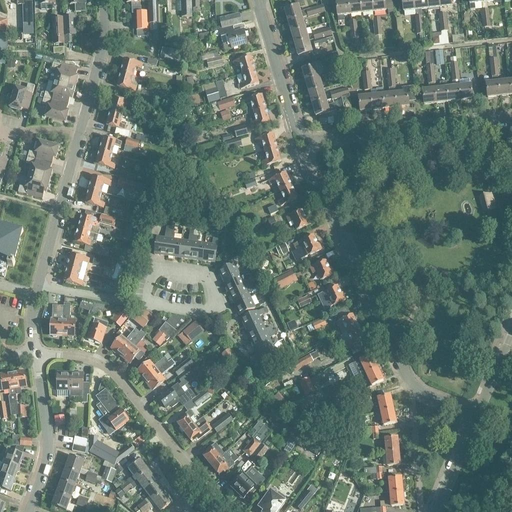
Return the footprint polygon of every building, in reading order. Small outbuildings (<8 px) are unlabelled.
[(23,25),(33,24),(31,0),(6,0),(12,0),(12,1),(17,0),(17,5),(23,6),(23,16),(23,25)] [(40,0),(41,5),(46,5),(46,11),(54,10),(53,5),(55,4),(54,0),(40,0)] [(69,0),(69,5),(75,5),(75,11),(84,11),(84,4),(85,4),(85,0),(69,0)] [(125,0),(126,4),(131,4),(131,9),(139,9),(139,4),(140,4),(140,0),(125,0)] [(191,0),(180,0),(181,18),(192,17),(191,0)] [(308,17),(306,11),(300,13),(298,7),(305,5),(303,0),(294,0),(296,7),(284,10),(288,23),(302,19),(308,17)] [(349,16),(348,0),(335,1),(336,4),(330,5),(334,14),(337,13),(337,18),(338,18),(338,22),(344,22),(344,17),(349,16)] [(360,0),(348,0),(349,16),(362,15),(360,0)] [(374,14),(372,0),(360,0),(362,15),(374,14)] [(372,0),(374,14),(386,12),(386,11),(388,11),(389,14),(394,14),(392,0),(372,0)] [(416,10),(414,0),(401,0),(403,12),(416,10)] [(426,0),(414,0),(416,10),(417,17),(422,16),(422,10),(428,9),(426,0)] [(441,8),(440,0),(426,0),(428,9),(441,8)] [(485,10),(484,0),(468,0),(469,4),(470,4),(475,4),(482,3),(482,10),(485,10)] [(500,0),(484,0),(485,10),(488,10),(487,2),(494,2),(494,4),(501,3),(500,0)] [(158,4),(154,4),(149,4),(150,25),(159,25),(158,4)] [(314,9),(316,15),(325,12),(324,6),(314,9)] [(314,9),(306,11),(308,17),(316,15),(314,9)] [(489,10),(488,10),(485,10),(482,10),(481,10),(482,19),(489,18),(489,10)] [(136,31),(148,31),(148,13),(135,13),(136,31)] [(447,14),(442,14),(439,14),(440,24),(448,23),(447,14)] [(239,15),(219,19),(221,29),(241,24),(239,15)] [(65,36),(72,36),(77,36),(76,17),(63,17),(63,36),(65,36)] [(62,18),(54,19),(55,45),(64,45),(62,18)] [(490,27),(489,18),(482,19),(483,29),(490,27)] [(305,30),(302,19),(288,23),(291,34),(305,30)] [(0,64),(4,65),(8,33),(5,32),(6,22),(0,20),(0,64)] [(449,33),(448,23),(440,24),(441,33),(449,33)] [(232,27),(219,31),(225,51),(247,45),(244,32),(234,34),(232,27)] [(330,28),(321,31),(323,37),(332,35),(330,28)] [(305,30),(291,34),(295,45),(308,42),(314,40),(313,34),(306,35),(305,30)] [(159,31),(149,32),(149,43),(159,42),(159,31)] [(323,37),(321,31),(313,34),(314,40),(323,37)] [(332,36),(315,41),(313,42),(315,47),(334,41),(332,36)] [(179,40),(169,42),(171,49),(181,46),(179,40)] [(312,53),(308,42),(295,45),(298,57),(312,53)] [(165,49),(162,60),(176,63),(177,61),(185,61),(184,51),(177,52),(165,49)] [(435,52),(436,66),(444,66),(443,51),(435,52)] [(216,52),(201,55),(202,61),(218,57),(216,52)] [(43,62),(53,64),(54,59),(44,56),(43,62)] [(221,57),(207,61),(208,68),(223,65),(221,57)] [(243,75),(255,71),(251,57),(233,63),(234,67),(240,66),(243,75)] [(18,60),(7,60),(7,69),(15,69),(15,65),(18,65),(18,60)] [(121,73),(133,76),(135,69),(141,70),(142,65),(124,60),(121,73)] [(54,83),(75,89),(78,77),(76,77),(78,70),(53,64),(52,71),(57,72),(54,83)] [(332,68),(334,74),(343,72),(341,65),(332,68)] [(434,65),(427,66),(428,75),(435,74),(434,65)] [(306,83),(319,79),(316,66),(302,70),(306,83)] [(334,74),(332,68),(323,70),(325,77),(334,74)] [(255,71),(243,75),(245,83),(239,85),(241,89),(259,84),(255,71)] [(370,72),(367,72),(363,73),(364,82),(371,82),(370,72)] [(133,76),(121,73),(117,87),(135,92),(136,88),(131,86),(133,76)] [(436,84),(435,74),(428,75),(429,84),(433,84),(435,84),(436,84)] [(499,81),(499,76),(496,77),(498,98),(511,96),(511,91),(511,80),(499,81)] [(496,77),(491,77),(492,82),(486,83),(487,99),(498,98),(496,77)] [(323,90),(319,79),(306,83),(309,94),(323,90)] [(371,82),(364,82),(365,92),(369,91),(372,91),(371,82)] [(436,88),(435,84),(433,84),(435,105),(449,103),(447,87),(447,82),(440,83),(440,88),(436,88)] [(75,89),(54,83),(51,94),(46,92),(45,94),(42,93),(41,98),(44,99),(68,105),(70,100),(72,100),(75,89)] [(433,84),(429,84),(430,89),(422,90),(424,106),(435,105),(433,84)] [(471,84),(459,86),(461,102),(473,101),(471,84)] [(15,88),(10,108),(21,112),(22,109),(28,111),(35,87),(28,85),(26,91),(15,88)] [(459,86),(447,87),(449,103),(461,102),(459,86)] [(396,88),(389,88),(390,93),(383,94),(385,110),(398,109),(396,93),(396,88)] [(221,100),(217,89),(205,92),(209,104),(221,100)] [(341,97),(349,95),(348,89),(331,94),(332,100),(341,97)] [(377,95),(369,95),(371,112),(385,110),(383,94),(382,89),(377,90),(377,95)] [(323,90),(309,94),(312,106),(326,102),(323,90)] [(369,91),(365,92),(365,96),(358,97),(360,113),(371,112),(369,95),(369,91)] [(396,93),(398,109),(409,108),(409,103),(416,102),(415,91),(407,92),(407,91),(396,93)] [(154,95),(144,92),(142,100),(152,103),(154,95)] [(352,111),(349,95),(341,97),(345,112),(352,111)] [(254,113),(266,109),(262,96),(244,101),(245,106),(251,104),(254,113)] [(168,107),(170,102),(170,101),(160,98),(159,105),(168,107)] [(68,105),(44,99),(42,105),(48,107),(45,118),(66,124),(69,112),(67,111),(68,105)] [(110,113),(122,116),(125,107),(131,109),(132,104),(114,99),(110,113)] [(233,99),(218,103),(220,112),(236,107),(233,99)] [(170,102),(168,107),(178,110),(180,105),(170,102)] [(327,106),(326,102),(312,106),(316,117),(336,111),(334,104),(327,106)] [(266,109),(254,113),(256,122),(251,123),(252,128),(270,123),(266,109)] [(229,111),(220,114),(223,122),(231,119),(229,111)] [(122,116),(110,113),(106,126),(124,131),(126,126),(120,124),(122,116)] [(245,127),(234,130),(236,138),(248,135),(245,127)] [(265,152),(277,148),(273,135),(255,140),(257,145),(263,143),(265,152)] [(103,138),(100,151),(112,154),(114,146),(120,147),(121,143),(103,138)] [(125,146),(138,150),(139,142),(127,139),(125,146)] [(240,147),(238,139),(227,142),(229,150),(240,147)] [(30,151),(28,158),(52,165),(54,159),(56,159),(59,147),(38,142),(35,153),(30,151)] [(277,148),(265,152),(267,160),(262,162),(263,167),(281,162),(277,148)] [(112,154),(100,151),(96,165),(114,170),(115,165),(110,164),(112,154)] [(52,165),(28,158),(26,163),(26,164),(32,166),(29,177),(50,182),(53,171),(51,170),(52,165)] [(137,176),(124,172),(123,178),(136,181),(137,176)] [(281,191),(292,186),(286,173),(269,181),(272,185),(277,183),(281,191)] [(50,182),(29,177),(26,188),(20,186),(18,193),(43,200),(44,193),(47,194),(50,182)] [(89,190),(102,194),(104,185),(109,187),(111,182),(93,177),(89,190)] [(144,194),(146,185),(119,178),(117,187),(144,194)] [(257,186),(255,180),(244,184),(247,190),(257,186)] [(292,186),(281,191),(284,199),(279,201),(281,206),(298,199),(292,186)] [(102,194),(89,190),(85,204),(103,209),(105,204),(99,202),(102,194)] [(216,200),(212,192),(206,196),(210,203),(216,200)] [(492,193),(478,197),(483,214),(496,210),(492,193)] [(279,212),(276,206),(267,210),(271,216),(279,212)] [(302,210),(286,218),(289,224),(292,222),(296,231),(310,224),(307,218),(306,218),(302,210)] [(117,219),(104,215),(103,215),(101,215),(100,220),(82,215),(79,229),(98,234),(100,228),(98,228),(99,225),(114,229),(117,219)] [(140,219),(127,215),(126,221),(139,225),(140,219)] [(0,277),(5,278),(8,266),(14,268),(24,230),(0,223),(0,277)] [(157,237),(154,255),(167,257),(170,233),(171,227),(166,226),(165,238),(157,237)] [(98,234),(79,229),(75,243),(85,246),(84,251),(96,255),(108,258),(110,250),(93,245),(94,243),(96,243),(98,234)] [(175,234),(170,233),(167,257),(179,258),(181,241),(174,240),(175,234)] [(188,242),(181,241),(179,258),(191,260),(194,236),(189,236),(188,242)] [(199,237),(194,236),(191,260),(202,262),(205,244),(198,243),(199,237)] [(296,251),(300,260),(322,250),(319,243),(317,243),(314,236),(298,243),(293,245),(296,251)] [(205,244),(202,262),(215,263),(217,246),(218,240),(213,239),(212,245),(205,244)] [(289,252),(285,244),(279,248),(283,256),(289,252)] [(72,254),(68,268),(80,271),(83,263),(88,265),(90,259),(72,254)] [(115,260),(108,258),(96,255),(93,264),(112,270),(115,260)] [(326,261),(310,268),(313,274),(316,272),(320,281),(333,275),(330,268),(329,268),(326,261)] [(224,283),(240,275),(237,269),(243,266),(240,262),(235,264),(219,272),(224,283)] [(80,271),(68,268),(64,282),(82,287),(83,282),(78,280),(80,271)] [(298,281),(293,271),(274,280),(279,290),(298,281)] [(240,275),(224,283),(229,294),(251,283),(249,279),(243,282),(240,275)] [(251,283),(229,294),(234,305),(250,297),(247,291),(253,288),(251,283)] [(313,283),(308,285),(311,292),(316,289),(313,283)] [(337,286),(322,294),(324,299),(328,298),(332,306),(345,300),(342,294),(341,294),(337,286)] [(240,316),(256,308),(250,297),(234,305),(240,316)] [(312,304),(308,297),(297,303),(300,309),(312,304)] [(64,304),(64,306),(63,338),(74,339),(75,321),(70,321),(71,304),(64,304)] [(63,338),(64,306),(53,306),(52,321),(50,321),(49,338),(63,338)] [(246,330),(262,323),(259,317),(268,312),(266,308),(257,312),(241,319),(246,330)] [(144,330),(153,318),(144,310),(140,314),(135,311),(129,318),(144,330)] [(120,327),(127,318),(126,316),(122,313),(121,312),(120,312),(112,321),(120,327)] [(337,328),(341,336),(359,328),(353,315),(335,324),(337,328)] [(172,316),(166,324),(174,330),(173,331),(177,334),(194,320),(172,316)] [(95,319),(87,339),(101,344),(108,324),(100,321),(95,319)] [(327,326),(323,319),(312,325),(315,331),(327,326)] [(205,333),(196,322),(182,334),(191,344),(205,333)] [(124,323),(117,333),(121,335),(128,326),(124,323)] [(266,330),(262,323),(246,330),(252,342),(273,332),(271,327),(266,330)] [(166,324),(159,333),(167,338),(164,341),(165,342),(166,343),(177,334),(173,331),(174,330),(166,324)] [(314,330),(311,324),(306,327),(309,333),(314,330)] [(365,341),(359,328),(341,336),(345,344),(347,349),(349,348),(359,344),(365,341)] [(119,358),(138,334),(134,331),(133,331),(132,330),(127,335),(129,336),(126,340),(121,336),(109,350),(119,358)] [(141,331),(138,334),(119,358),(129,367),(146,347),(140,342),(145,335),(141,331)] [(275,336),(273,332),(252,342),(256,352),(273,345),(270,338),(275,336)] [(167,338),(159,333),(152,343),(160,349),(165,342),(164,341),(167,338)] [(276,351),(273,345),(256,352),(262,364),(278,356),(283,353),(281,349),(276,351)] [(342,347),(337,350),(342,358),(348,355),(342,347)] [(240,361),(231,350),(224,356),(233,366),(240,361)] [(319,358),(317,354),(316,352),(310,355),(311,358),(313,360),(319,358)] [(352,364),(358,377),(366,374),(378,368),(372,355),(352,364)] [(145,382),(171,361),(172,360),(169,356),(153,367),(150,363),(137,373),(145,382)] [(313,362),(313,360),(311,358),(300,364),(290,371),(293,375),(302,367),(313,362)] [(190,359),(173,372),(178,377),(194,364),(190,359)] [(171,361),(145,382),(152,391),(164,381),(161,377),(175,366),(171,361)] [(12,371),(16,395),(22,394),(21,387),(28,386),(25,369),(12,371)] [(178,386),(181,389),(186,386),(185,386),(197,377),(190,369),(177,378),(181,384),(178,386)] [(384,381),(378,369),(366,374),(372,386),(384,381)] [(16,395),(12,371),(7,372),(7,370),(2,371),(2,373),(0,373),(3,389),(10,388),(11,394),(9,395),(12,414),(18,413),(18,405),(17,400),(16,395)] [(70,392),(70,372),(57,371),(57,392),(70,392)] [(70,372),(70,392),(70,397),(82,397),(82,404),(87,404),(87,395),(89,395),(89,383),(83,383),(83,372),(70,372)] [(316,394),(309,378),(299,383),(306,399),(316,394)] [(254,381),(248,387),(254,393),(260,387),(254,381)] [(181,389),(178,386),(178,385),(158,399),(166,409),(170,406),(172,408),(180,402),(183,407),(192,400),(195,398),(190,391),(185,395),(181,389)] [(194,390),(198,395),(205,390),(201,385),(194,390)] [(343,392),(341,387),(326,394),(329,399),(343,392)] [(103,417),(115,408),(117,406),(105,391),(97,397),(101,403),(96,407),(103,416),(103,417)] [(196,400),(195,398),(192,400),(197,406),(210,396),(206,392),(196,400)] [(372,400),(369,394),(364,397),(367,402),(372,400)] [(380,413),(393,410),(390,396),(377,399),(380,413)] [(293,407),(288,398),(281,402),(287,411),(293,407)] [(18,405),(18,413),(18,418),(30,418),(29,405),(18,405)] [(103,417),(103,416),(99,420),(110,435),(129,421),(120,410),(118,411),(115,408),(103,417)] [(280,419),(285,415),(280,409),(275,413),(280,419)] [(393,410),(380,413),(384,427),(396,424),(393,410)] [(193,416),(190,412),(190,411),(180,419),(181,420),(176,423),(178,426),(177,427),(183,434),(194,426),(189,419),(193,416)] [(212,427),(215,431),(217,434),(233,421),(230,417),(228,414),(212,427)] [(194,426),(183,434),(183,435),(182,436),(186,441),(187,440),(190,444),(196,439),(197,440),(211,429),(207,423),(203,419),(194,426)] [(240,437),(237,433),(231,438),(234,442),(240,437)] [(386,453),(399,452),(398,438),(384,439),(386,453)] [(224,448),(230,444),(228,441),(227,440),(222,445),(224,448)] [(244,452),(250,457),(261,445),(254,440),(244,452)] [(98,442),(89,452),(107,463),(114,467),(135,451),(130,445),(119,454),(98,442)] [(73,444),(71,451),(84,453),(85,447),(73,444)] [(211,466),(224,454),(219,449),(215,444),(206,451),(207,453),(203,456),(211,466)] [(306,452),(315,456),(319,449),(309,444),(306,452)] [(249,461),(255,466),(268,450),(262,445),(249,461)] [(1,462),(3,463),(19,469),(23,459),(24,460),(25,455),(24,455),(25,453),(9,447),(6,457),(4,457),(1,462)] [(225,453),(224,454),(211,466),(219,476),(223,472),(224,473),(235,464),(234,463),(238,459),(230,450),(226,453),(225,453)] [(399,452),(386,453),(387,468),(400,466),(399,452)] [(291,461),(302,466),(305,459),(294,454),(291,461)] [(70,457),(66,468),(80,473),(84,462),(70,457)] [(132,475),(127,479),(128,480),(128,481),(131,485),(134,488),(139,484),(151,475),(141,461),(129,470),(132,475)] [(19,469),(3,463),(1,469),(0,468),(0,474),(15,480),(18,471),(19,472),(20,469),(19,469)] [(66,468),(61,481),(76,486),(80,473),(66,468)] [(106,468),(102,480),(103,481),(111,483),(116,471),(106,468)] [(257,488),(264,480),(251,468),(232,488),(243,499),(249,494),(251,495),(257,489),(257,488)] [(15,480),(0,474),(0,488),(10,493),(14,483),(15,483),(16,481),(15,480)] [(96,479),(86,475),(85,481),(95,484),(96,479)] [(151,475),(139,484),(144,491),(157,482),(151,475)] [(292,491),(298,482),(294,478),(287,487),(292,491)] [(389,493),(402,492),(401,479),(388,480),(389,493)] [(117,480),(112,484),(116,489),(121,485),(117,480)] [(76,486),(61,481),(57,492),(71,498),(76,486)] [(121,488),(115,492),(118,495),(131,485),(128,481),(120,487),(121,488)] [(164,492),(157,482),(144,491),(149,497),(145,500),(145,501),(148,504),(164,492)] [(87,485),(84,493),(92,496),(95,488),(87,485)] [(131,485),(118,495),(120,499),(134,488),(131,485)] [(264,491),(256,502),(261,505),(259,508),(264,511),(278,511),(285,502),(283,501),(285,498),(278,493),(276,496),(271,491),(269,494),(264,491)] [(71,498),(57,492),(52,507),(66,511),(71,498)] [(164,492),(148,504),(148,505),(151,508),(152,510),(156,506),(160,511),(173,503),(167,496),(164,492)] [(300,511),(312,496),(307,492),(294,507),(300,511)] [(390,501),(391,506),(391,508),(404,507),(402,492),(389,493),(390,501)] [(88,504),(78,500),(76,505),(86,508),(88,504)] [(145,501),(138,507),(134,510),(135,511),(138,511),(141,510),(148,504),(145,501)] [(391,506),(390,501),(381,502),(381,507),(360,509),(360,511),(386,511),(386,507),(391,506)]
